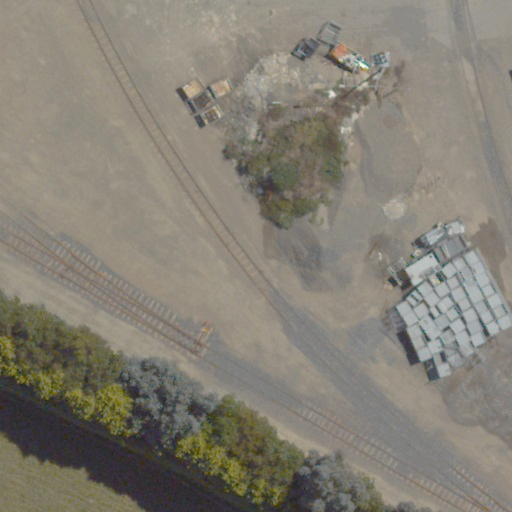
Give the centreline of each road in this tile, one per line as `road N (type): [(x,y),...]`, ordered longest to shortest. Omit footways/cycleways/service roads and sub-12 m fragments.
road 1 (unknown): [(431,511),(216,256),(81,0)]
road 2 (unknown): [(415,511),(0,269)]
